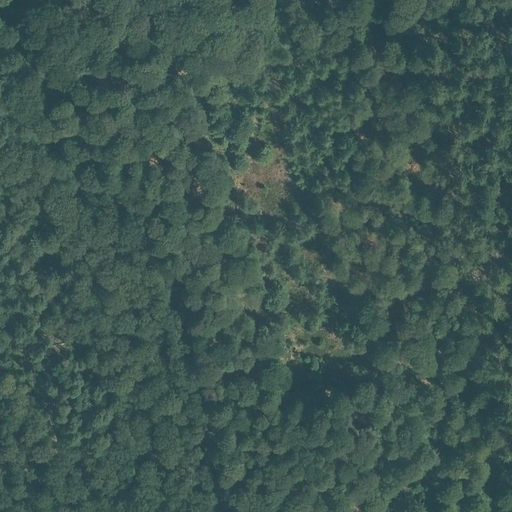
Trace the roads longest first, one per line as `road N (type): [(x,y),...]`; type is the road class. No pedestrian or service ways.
road 1 (track): [(511,6),(174,81),(145,0)]
road 2 (track): [(0,277),(48,393),(77,511)]
